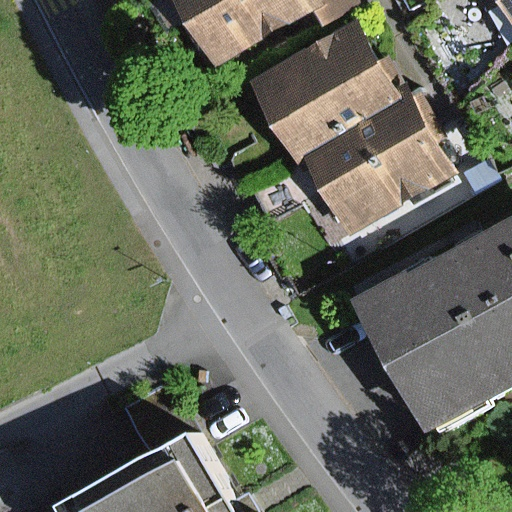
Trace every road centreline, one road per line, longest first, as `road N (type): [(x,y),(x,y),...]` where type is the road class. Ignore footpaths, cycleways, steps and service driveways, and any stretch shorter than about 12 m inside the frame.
road 1 (residential): [(69,0),(248,297),(403,511)]
road 2 (unknown): [(248,297),(511,206)]
